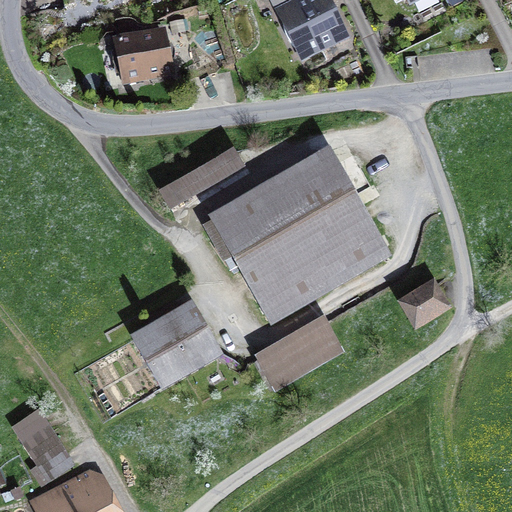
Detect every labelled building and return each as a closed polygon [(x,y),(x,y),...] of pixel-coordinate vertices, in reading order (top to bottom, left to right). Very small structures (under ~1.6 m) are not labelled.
[(303,57),(343,37),(324,0),(285,0),(290,8),(281,13),(287,24),(284,25),(287,37),(295,48),(298,46),(303,57)] [(126,82),(170,74),(162,33),(118,42),(126,82)] [(235,147),(158,190),(169,211),(247,168),(235,147)] [(212,220),(272,324),(330,291),(324,281),(382,247),(328,153),(212,220)] [(405,305),(416,324),(444,308),(433,288),(405,305)] [(133,340),(161,389),(221,354),(193,306),(133,340)] [(325,322),(258,361),(275,390),(342,351),(325,322)] [(52,481),(74,467),(52,433),(30,446),(52,481)] [(20,459),(0,469),(0,492),(29,477),(20,459)] [(116,511),(100,479),(94,482),(89,473),(32,504),(36,511),(116,511)]
